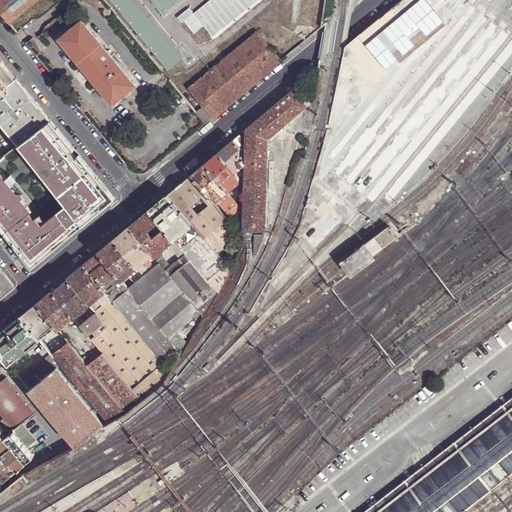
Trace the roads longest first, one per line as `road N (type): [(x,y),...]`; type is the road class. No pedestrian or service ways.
road 1 (residential): [(377,0),(135,198)]
road 2 (residential): [(135,198),(0,34)]
road 3 (residential): [(135,198),(27,288)]
